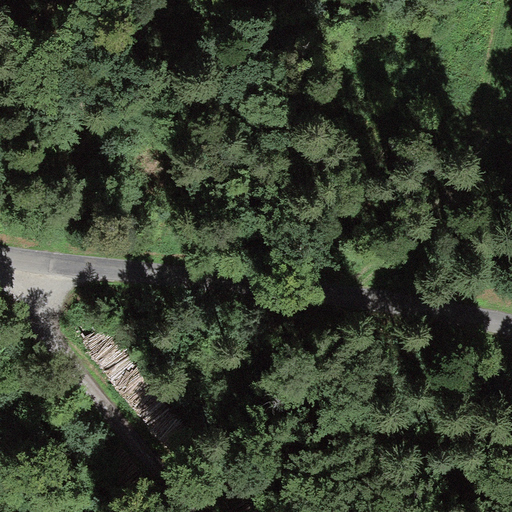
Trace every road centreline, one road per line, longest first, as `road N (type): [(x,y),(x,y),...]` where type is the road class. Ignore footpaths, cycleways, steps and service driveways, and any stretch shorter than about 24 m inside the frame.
road 1 (unclassified): [(511,323),(184,268),(0,253)]
road 2 (track): [(12,255),(44,317),(199,511)]
